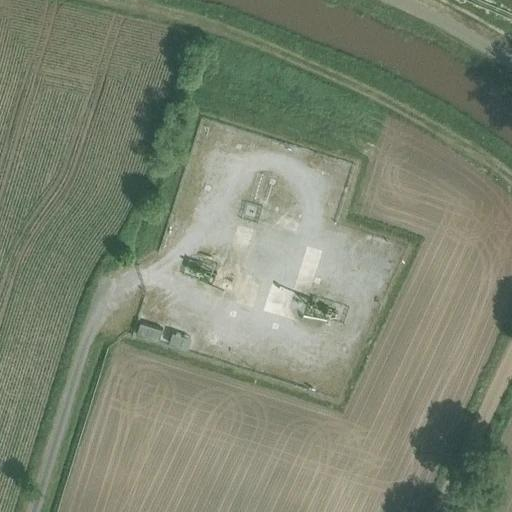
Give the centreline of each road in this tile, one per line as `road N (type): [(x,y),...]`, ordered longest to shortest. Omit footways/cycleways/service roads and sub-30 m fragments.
road 1 (track): [(139,0),(329,68),(511,176)]
road 2 (unclassified): [(511,357),(440,511)]
road 3 (unclassified): [(393,0),(511,63)]
